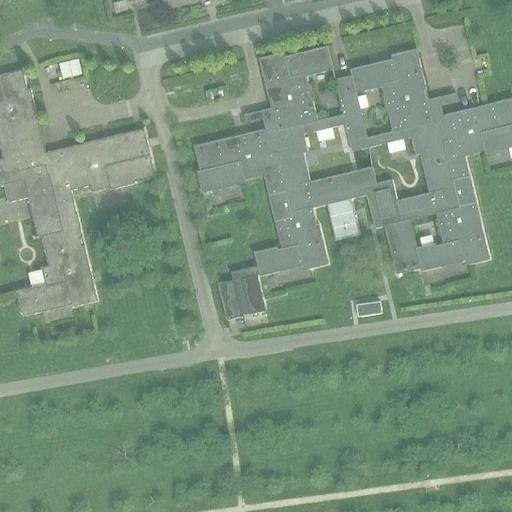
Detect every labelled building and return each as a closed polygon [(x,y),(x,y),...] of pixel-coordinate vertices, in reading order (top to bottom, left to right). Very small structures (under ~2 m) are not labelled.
[(0,0),(0,1),(6,0),(162,0),(164,9),(165,10),(200,1),(202,8),(206,7),(214,5),(226,2),(225,0),(0,0)] [(124,0),(113,3),(115,12),(127,10),(124,0)] [(306,50),(307,53),(285,59),(284,52),(258,58),(268,99),(270,98),(278,130),(266,133),(265,129),(236,136),(193,146),(199,170),(196,171),(202,193),(222,188),(221,185),(245,179),(244,176),(263,171),(268,194),(275,221),(281,248),(277,249),(277,247),(254,252),(257,266),(231,273),(233,280),(218,284),(227,320),(243,316),(243,315),(249,314),(249,315),(266,311),(257,274),(259,273),(260,276),(280,271),(279,268),(298,263),(300,271),(328,264),(318,224),(316,224),(312,208),(323,205),(326,204),(335,240),(336,240),(359,234),(350,198),(360,196),(366,194),(375,228),(384,226),(395,274),(420,268),(421,271),(441,266),(440,263),(459,259),(461,266),(489,259),(479,219),(477,219),(473,203),(475,202),(469,175),(463,152),(482,147),(483,151),(506,145),(507,148),(511,146),(511,97),(479,106),(442,115),(443,119),(431,122),(425,96),(423,90),(426,89),(416,49),(390,55),(392,62),(370,67),(369,64),(350,69),(349,69),(352,82),(336,86),(333,72),(326,46),(306,50)] [(56,68),(76,63),(72,48),(52,53),(56,68)] [(27,89),(22,69),(0,74),(0,146),(3,159),(0,159),(0,185),(3,185),(7,202),(29,197),(38,236),(33,237),(34,238),(41,236),(48,266),(41,267),(45,286),(38,288),(38,286),(16,291),(22,314),(28,313),(28,315),(48,310),(48,308),(71,302),(72,307),(97,301),(84,245),(82,246),(79,237),(82,237),(79,226),(80,226),(76,212),(76,213),(71,190),(90,185),(91,191),(114,186),(114,188),(135,183),(134,181),(155,176),(143,129),(80,144),(81,147),(56,153),(58,161),(45,164),(34,120),(37,119),(30,88),(27,89)] [(37,257),(22,261),(25,275),(41,270),(37,257)] [(379,302),(356,305),(358,316),(381,313),(379,302)]
